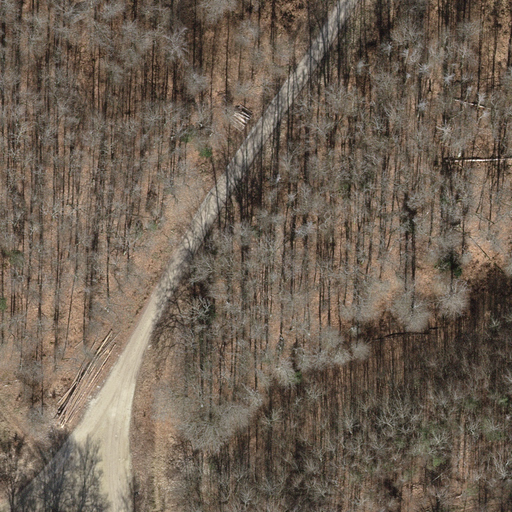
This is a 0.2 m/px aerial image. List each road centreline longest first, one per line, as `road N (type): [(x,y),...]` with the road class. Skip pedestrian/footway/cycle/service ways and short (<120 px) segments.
road 1 (track): [(346,0),(226,195),(80,481),(100,511)]
road 2 (track): [(166,311),(172,353),(160,464),(164,511)]
